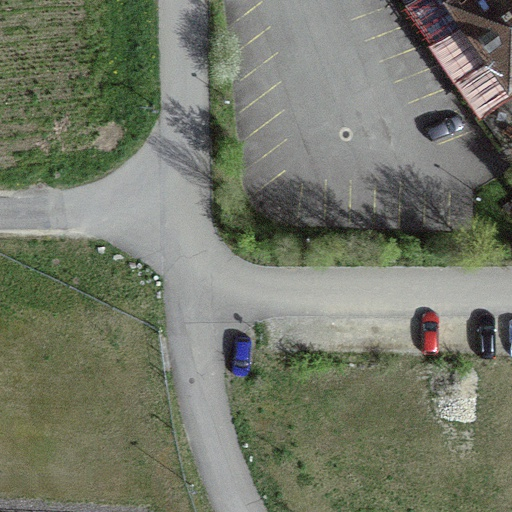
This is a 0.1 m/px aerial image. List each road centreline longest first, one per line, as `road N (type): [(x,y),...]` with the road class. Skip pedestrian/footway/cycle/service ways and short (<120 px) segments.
road 1 (motorway): [(511,479),(0,447)]
road 2 (motorway): [(511,376),(0,379)]
road 3 (track): [(236,511),(204,413),(190,284)]
